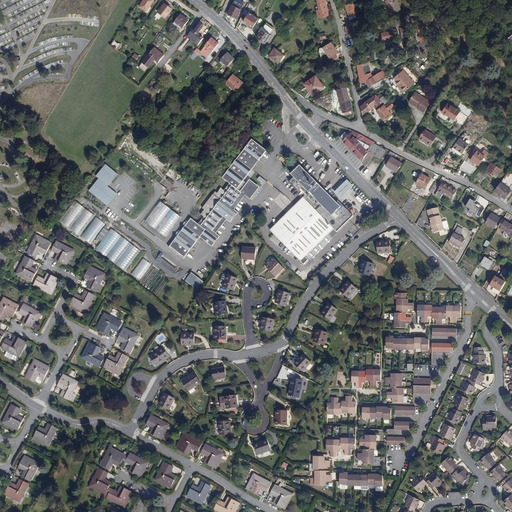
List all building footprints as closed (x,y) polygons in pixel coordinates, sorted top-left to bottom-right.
[(145,10),(147,11),(150,7),(154,0),(143,0),(139,7),(145,10)] [(329,15),(326,2),(325,0),(317,0),(319,6),(316,6),(319,17),(329,15)] [(386,0),(390,14),(400,10),(396,0),(386,0)] [(487,0),(470,12),(466,7),(465,8),(467,11),(468,13),(468,14),(470,13),(474,10),(477,8),(486,2),(490,1),(490,0),(487,0)] [(357,18),(355,14),(356,14),(355,9),(357,8),(355,4),(354,4),(352,2),(349,4),(345,5),(349,17),(348,17),(350,20),(357,18)] [(479,11),(488,6),(486,2),(477,8),(479,11)] [(165,19),(173,9),(170,6),(168,7),(165,4),(158,12),(165,19)] [(228,13),(237,18),(241,9),(232,5),(228,13)] [(428,13),(431,18),(428,20),(429,22),(427,23),(434,34),(435,33),(438,37),(439,36),(440,38),(450,32),(446,25),(449,23),(442,12),(442,11),(441,8),(438,10),(437,9),(428,13)] [(467,11),(465,8),(462,10),(468,19),(471,18),(468,14),(468,13),(467,11)] [(242,23),(253,28),(257,18),(244,12),(242,16),(244,17),(242,20),(243,21),(242,23)] [(173,24),(177,26),(178,25),(183,28),(188,21),(186,19),(187,18),(183,14),(182,15),(181,15),(175,22),(173,24)] [(419,21),(419,18),(411,19),(412,24),(410,24),(411,26),(412,25),(414,25),(414,26),(417,26),(420,36),(419,37),(419,38),(421,42),(412,49),(413,51),(412,51),(415,55),(429,46),(425,40),(423,41),(422,39),(425,36),(423,25),(421,25),(421,23),(420,23),(419,21)] [(400,28),(403,42),(407,41),(408,41),(408,38),(407,31),(406,27),(405,27),(405,19),(399,20),(398,19),(393,20),(393,24),(394,29),(400,28)] [(199,22),(189,35),(196,41),(201,36),(198,34),(204,27),(199,22)] [(274,28),(267,23),(266,24),(262,29),(270,34),(274,28)] [(264,24),(256,35),(258,35),(262,29),(266,24),(264,24)] [(261,40),(264,43),(265,43),(271,35),(270,34),(262,29),(258,35),(257,37),(261,40)] [(387,41),(394,40),(392,31),(378,34),(379,42),(385,41),(385,40),(384,40),(384,39),(386,39),(387,41)] [(196,41),(189,35),(187,37),(195,43),(196,41)] [(213,37),(212,38),(205,46),(212,52),(219,44),(215,41),(216,40),(213,37)] [(352,46),(355,45),(356,48),(361,48),(361,51),(365,50),(364,45),(360,46),(359,41),(360,41),(360,39),(358,39),(358,38),(350,39),(352,46)] [(113,41),(111,46),(117,50),(120,45),(113,41)] [(323,48),(330,58),(331,57),(335,55),(338,53),(331,42),(323,48)] [(204,47),(200,52),(208,58),(211,53),(204,47)] [(155,60),(158,63),(164,55),(154,48),(149,55),(147,53),(144,57),(145,57),(144,58),(145,59),(142,63),(148,68),(155,60)] [(275,48),(269,56),(278,63),(279,63),(281,59),(284,55),(275,48)] [(223,57),(223,58),(221,60),(227,66),(235,59),(231,56),(232,55),(229,52),(228,53),(224,57),(223,57)] [(367,83),(368,87),(378,80),(376,74),(366,78),(365,78),(365,75),(364,72),(363,63),(357,65),(359,76),(360,79),(360,82),(360,83),(366,82),(368,81),(368,82),(367,83)] [(408,76),(403,70),(395,77),(396,81),(396,82),(399,85),(400,84),(401,86),(400,87),(405,92),(413,84),(409,79),(410,78),(408,76)] [(243,83),(233,75),(226,83),(237,92),(243,83)] [(316,76),(305,84),(313,95),(324,87),(316,76)] [(395,83),(403,93),(405,92),(400,87),(401,86),(400,84),(399,85),(396,82),(395,83)] [(350,111),(352,110),(352,108),(347,87),(338,89),(340,101),(343,112),(344,114),(350,113),(350,111)] [(431,102),(415,92),(409,102),(415,106),(415,105),(418,107),(417,108),(424,112),(431,102)] [(362,105),(362,106),(361,106),(363,116),(375,106),(378,110),(377,111),(381,116),(382,114),(383,116),(382,117),(385,121),(392,114),(389,110),(394,106),(391,101),(389,102),(384,95),(383,96),(382,95),(380,96),(381,98),(380,99),(376,94),(370,99),(362,105)] [(460,111),(447,103),(442,111),(450,117),(448,120),(453,123),(455,120),(460,111)] [(425,129),(420,138),(427,142),(426,143),(431,146),(437,136),(425,129)] [(345,133),(340,138),(344,141),(343,142),(367,166),(374,154),(381,158),(385,151),(361,136),(359,139),(355,137),(350,135),(350,134),(349,135),(345,133)] [(457,149),(457,148),(464,153),(469,145),(460,138),(454,147),(457,149)] [(198,224),(191,218),(169,247),(179,255),(183,259),(187,254),(200,237),(212,246),(220,236),(216,233),(213,231),(223,217),(227,220),(230,223),(238,212),(235,209),(231,207),(242,193),(245,195),(246,196),(248,193),(249,193),(250,194),(251,194),(258,189),(252,181),(248,184),(244,180),(256,165),(254,163),(257,159),(259,161),(263,156),(267,150),(252,139),(222,178),(229,183),(224,191),(221,188),(217,193),(215,191),(202,208),(204,210),(200,215),(203,217),(198,224)] [(481,167),(490,154),(489,153),(491,151),(485,147),(484,149),(485,150),(482,154),(476,150),(472,155),(474,156),(470,160),(474,163),(475,162),(479,165),(481,167)] [(400,167),(402,164),(392,157),(389,161),(388,161),(385,165),(387,166),(386,166),(397,172),(399,167),(400,168),(400,167)] [(471,176),(476,168),(470,164),(465,160),(464,161),(460,167),(465,171),(471,175),(471,176)] [(501,170),(492,163),(486,170),(493,175),(492,176),(495,178),(501,170)] [(353,216),(343,205),(341,207),(300,165),(291,174),(294,177),(289,182),(300,193),(298,195),(300,197),(303,194),(305,196),(270,230),(304,264),(308,260),(306,257),(327,235),(333,229),(337,232),(353,216)] [(99,180),(89,193),(107,207),(117,195),(108,188),(118,175),(105,166),(96,178),(99,180)] [(416,182),(417,182),(416,184),(425,189),(431,179),(418,173),(416,177),(418,178),(416,182)] [(511,184),(511,175),(510,174),(503,184),(501,182),(495,190),(506,198),(511,191),(509,189),(511,184)] [(334,192),(340,198),(353,186),(347,180),(341,186),(334,192)] [(438,184),(435,182),(430,192),(433,193),(435,189),(438,184)] [(441,197),(450,202),(457,191),(448,186),(443,183),(435,195),(440,198),(441,197)] [(246,196),(250,199),(258,189),(251,194),(250,194),(249,193),(248,193),(246,196)] [(231,207),(235,209),(245,195),(242,193),(231,207)] [(473,202),(470,200),(466,208),(469,209),(468,212),(472,213),(472,212),(476,214),(478,210),(474,208),(475,206),(472,204),(473,202)] [(79,236),(95,216),(75,201),(60,221),(79,236)] [(165,236),(180,216),(161,202),(146,222),(165,236)] [(438,207),(427,210),(429,219),(430,219),(432,226),(431,228),(432,231),(434,232),(434,233),(444,230),(438,207)] [(493,215),(491,214),(486,223),(495,228),(500,219),(496,217),(497,215),(494,214),(493,215)] [(90,244),(105,224),(96,217),(81,237),(90,244)] [(223,217),(213,231),(216,233),(227,220),(223,217)] [(503,220),(499,228),(501,229),(509,234),(508,236),(511,237),(511,238),(511,237),(511,236),(511,225),(506,222),(503,220)] [(106,229),(104,227),(97,238),(98,239),(101,241),(109,231),(106,229)] [(463,230),(458,227),(450,242),(460,248),(461,246),(465,239),(459,236),(463,230)] [(140,251),(112,229),(96,249),(125,271),(140,251)] [(34,261),(37,254),(44,257),(49,246),(34,238),(25,256),(34,261)] [(377,243),(378,254),(390,253),(389,241),(385,241),(385,242),(377,243)] [(51,251),(58,255),(54,261),(66,266),(73,251),(55,242),(51,251)] [(242,247),(241,259),(255,260),(256,248),(242,247)] [(190,262),(193,256),(188,253),(185,258),(190,262)] [(490,269),(492,267),(495,263),(490,261),(491,259),(489,258),(488,259),(485,257),(481,264),(481,265),(484,267),(484,266),(489,269),(490,269)] [(151,265),(143,258),(131,274),(139,280),(151,265)] [(30,285),(35,274),(29,271),(32,264),(23,259),(14,277),(30,285)] [(163,259),(160,263),(174,274),(177,270),(163,259)] [(266,267),(275,277),(284,268),(275,259),(266,267)] [(374,264),(363,260),(361,264),(362,265),(360,273),(370,276),(374,264)] [(85,288),(94,292),(104,274),(88,266),(83,276),(82,278),(89,281),(85,288)] [(499,293),(510,274),(504,271),(504,270),(499,277),(496,275),(493,280),(491,284),(494,286),(493,288),(492,290),(499,293)] [(49,272),(45,279),(38,275),(34,284),(52,293),(60,278),(49,272)] [(197,290),(204,282),(191,273),(185,281),(197,290)] [(222,286),(232,290),(235,283),(236,283),(238,279),(227,275),(222,286)] [(357,288),(348,281),(345,284),(346,285),(340,291),(349,298),(357,288)] [(68,306),(84,313),(93,295),(84,290),(80,297),(74,294),(68,306)] [(290,294),(279,290),(278,294),(279,295),(276,302),(286,306),(290,294)] [(13,317),(19,305),(4,298),(0,305),(0,318),(3,320),(7,313),(13,317)] [(391,319),(395,319),(395,328),(405,328),(406,324),(411,324),(411,318),(406,317),(406,314),(408,314),(408,309),(413,310),(413,303),(408,303),(408,299),(397,299),(397,313),(395,313),(395,314),(391,314),(391,319)] [(214,303),(216,316),(227,314),(225,305),(227,305),(226,301),(214,303)] [(328,303),(325,307),(326,308),(322,314),(331,320),(337,310),(328,303)] [(33,330),(41,315),(23,305),(18,314),(25,318),(22,324),(33,330)] [(432,308),(432,306),(418,306),(418,316),(422,316),(421,322),(428,322),(428,316),(432,317),(432,318),(436,319),(436,324),(442,324),(443,319),(447,319),(447,317),(450,317),(450,322),(457,322),(457,317),(461,317),(461,306),(447,306),(447,308),(432,308)] [(96,330),(107,336),(110,329),(118,333),(122,324),(104,315),(96,330)] [(261,330),(271,332),(274,320),(263,317),(262,321),(263,322),(261,330)] [(226,335),(225,335),(225,327),(214,327),(214,339),(226,339),(226,335)] [(118,339),(124,343),(121,350),(129,354),(138,336),(123,328),(118,339)] [(432,336),(456,337),(457,329),(432,328),(432,336)] [(317,329),(315,333),(317,334),(314,342),(324,345),(328,333),(317,329)] [(182,345),(186,345),(186,344),(194,344),(194,333),(182,333),(182,345)] [(6,338),(1,347),(20,356),(27,341),(16,335),(13,342),(6,338)] [(388,349),(393,349),(394,349),(397,349),(414,350),(414,348),(422,349),(422,351),(426,351),(427,350),(429,350),(429,340),(425,340),(425,338),(415,338),(415,339),(397,339),(397,338),(394,338),(394,336),(390,336),(390,338),(386,337),(386,348),(389,348),(388,349)] [(90,341),(82,357),(100,366),(105,357),(98,354),(101,347),(90,341)] [(165,343),(161,345),(162,346),(163,348),(153,355),(159,363),(166,358),(166,359),(170,357),(168,355),(172,352),(165,343)] [(453,344),(432,343),(432,351),(453,352),(453,344)] [(109,356),(103,367),(119,375),(128,357),(119,352),(116,359),(109,356)] [(483,353),(474,353),(474,356),(473,356),(472,364),(483,365),(483,361),(483,358),(483,357),(483,353)] [(293,363),(298,368),(301,370),(302,372),(311,362),(302,354),(299,358),(299,357),(296,360),(295,359),(294,359),(293,360),(293,362),(293,363)] [(35,383),(38,376),(45,380),(49,371),(31,362),(23,377),(35,383)] [(212,370),(214,380),(226,377),(225,368),(212,370)] [(471,381),(475,384),(478,385),(480,382),(481,382),(481,381),(483,378),(484,374),(475,369),(471,377),(472,378),(471,381)] [(381,381),(381,370),(366,370),(366,372),(352,371),(352,382),(356,382),(356,388),(362,388),(362,382),(366,382),(366,381),(370,380),(370,386),(377,386),(377,381),(381,381)] [(201,383),(194,373),(189,375),(190,376),(182,381),(189,391),(201,383)] [(393,403),(403,403),(404,388),(402,388),(402,374),(391,374),(391,378),(386,378),(386,384),(391,384),(391,388),(393,388),(393,392),(387,392),(387,398),(393,399),(393,403)] [(70,402),(78,386),(60,377),(55,385),(62,389),(59,396),(70,402)] [(302,380),(292,378),(289,395),(299,398),(302,380)] [(436,381),(431,381),(431,379),(414,378),(413,394),(431,394),(431,388),(435,388),(436,381)] [(475,384),(471,381),(467,380),(466,383),(465,383),(461,390),(471,395),(472,391),(474,389),(474,387),(473,387),(475,384)] [(160,405),(169,409),(175,398),(164,393),(162,397),(163,398),(160,405)] [(226,409),(238,407),(237,403),(236,403),(235,395),(225,397),(226,409)] [(460,409),(462,410),(464,407),(465,407),(465,406),(466,403),(468,399),(459,395),(455,403),(456,403),(454,407),(456,407),(460,409)] [(356,402),(352,402),(352,397),(346,396),(346,402),(342,402),(342,404),(338,404),(338,398),(332,398),(331,404),(327,403),(327,414),(341,414),(341,413),(356,413),(356,402)] [(17,432),(23,421),(17,418),(21,411),(12,406),(3,425),(17,432)] [(388,419),(391,419),(391,408),(388,408),(388,407),(377,407),(377,408),(370,408),(370,407),(366,407),(366,408),(363,408),(362,418),(377,418),(377,417),(383,417),(383,420),(388,420),(388,419)] [(416,407),(395,407),(395,414),(415,415),(416,407)] [(457,424),(458,421),(460,418),(460,416),(459,416),(461,413),(459,412),(455,410),(453,409),(452,412),(451,412),(447,420),(457,424)] [(287,410),(276,410),(276,425),(287,425),(287,410)] [(152,416),(147,424),(154,428),(150,434),(161,441),(169,426),(152,416)] [(492,427),(496,427),(496,416),(486,417),(486,420),(483,420),(483,430),(492,429),(492,427)] [(230,434),(229,426),(230,426),(230,421),(218,422),(219,435),(230,434)] [(414,422),(395,422),(395,429),(412,430),(412,427),(414,427),(414,422)] [(48,423),(45,430),(38,427),(32,438),(48,446),(57,428),(48,423)] [(451,437),(452,436),(453,433),(455,429),(445,425),(441,433),(443,433),(441,436),(449,440),(450,437),(451,437)] [(500,437),(507,443),(508,442),(510,445),(511,443),(511,433),(511,432),(507,429),(507,430),(500,437)] [(187,455),(191,448),(198,452),(202,443),(184,434),(176,449),(187,455)] [(480,452),(484,444),(482,443),(484,439),(474,434),(470,443),(473,445),(471,448),(480,452)] [(376,435),(366,435),(366,439),(360,439),(360,446),(365,446),(365,450),(364,449),(363,454),(358,453),(358,460),(363,460),(363,464),(374,464),(374,456),(377,456),(378,455),(378,450),(376,450),(376,435)] [(440,454),(445,445),(442,444),(443,441),(434,436),(430,444),(432,445),(430,449),(440,454)] [(387,445),(407,445),(408,437),(387,437),(387,445)] [(351,449),(355,449),(356,439),(341,438),(341,440),(326,440),(326,451),(330,451),(330,456),(334,456),(337,456),(337,451),(341,451),(341,449),(345,449),(345,455),(351,455),(351,449)] [(271,450),(267,440),(253,445),(257,455),(271,450)] [(215,470),(223,454),(205,445),(201,453),(208,457),(204,464),(215,470)] [(122,463),(126,456),(111,448),(101,466),(110,470),(114,463),(120,467),(122,463)] [(486,465),(487,466),(488,465),(490,468),(496,463),(494,460),(495,459),(490,453),(489,453),(481,460),(484,463),(486,465)] [(126,456),(122,463),(132,468),(128,475),(140,481),(148,466),(127,454),(126,456)] [(26,455),(20,466),(26,470),(22,477),(31,482),(41,463),(26,455)] [(314,456),(314,470),(315,471),(315,485),(326,485),(326,482),(331,482),(331,475),(326,475),(326,471),(324,471),(324,467),(330,467),(330,461),(324,461),(324,456),(314,456)] [(449,457),(441,464),(447,470),(448,469),(450,472),(457,467),(454,464),(455,463),(454,462),(452,460),(449,457)] [(157,486),(166,491),(168,489),(171,490),(177,479),(170,475),(174,469),(165,464),(155,482),(156,482),(158,484),(157,486)] [(492,471),(495,475),(497,477),(498,478),(499,477),(501,480),(502,479),(506,475),(507,474),(505,472),(506,471),(500,464),(492,471)] [(111,484),(105,480),(108,473),(100,468),(90,486),(105,494),(111,484)] [(464,482),(467,480),(471,477),(464,469),(461,471),(459,469),(452,475),(458,482),(459,481),(462,484),(464,482)] [(342,484),(342,485),(347,486),(354,486),(354,490),(361,490),(361,486),(368,486),(368,485),(375,485),(375,487),(380,488),(380,486),(383,486),(383,476),(379,476),(379,474),(368,474),(368,476),(351,475),(351,474),(347,474),(347,473),(344,473),(344,474),(340,474),(340,484),(342,484)] [(247,489),(258,495),(261,489),(268,492),(273,483),(255,474),(247,489)] [(427,483),(428,484),(432,489),(435,487),(436,488),(437,487),(439,484),(442,482),(441,481),(435,474),(428,479),(429,481),(427,483)] [(504,481),(503,482),(505,485),(504,486),(505,486),(507,489),(510,492),(511,490),(511,478),(511,479),(509,476),(508,477),(504,481)] [(419,493),(422,491),(425,488),(426,488),(425,487),(428,484),(427,483),(422,478),(420,481),(419,479),(412,485),(419,493)] [(30,485),(21,480),(17,487),(11,483),(5,495),(20,503),(30,485)] [(187,499),(202,507),(212,489),(203,485),(200,491),(193,487),(187,499)] [(275,485),(270,493),(277,497),(274,504),(285,510),(293,494),(275,485)] [(123,486),(119,492),(112,488),(108,497),(126,507),(134,492),(123,486)] [(419,504),(420,500),(410,495),(407,503),(408,504),(406,507),(408,508),(413,510),(414,511),(416,507),(417,508),(417,507),(419,504)] [(218,500),(213,509),(218,511),(234,511),(239,503),(228,497),(225,504),(218,500)]
